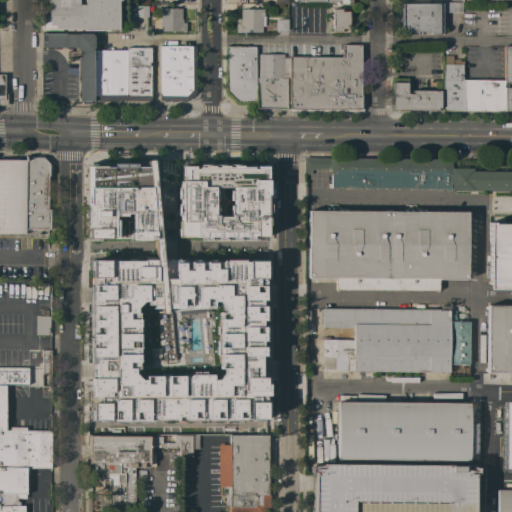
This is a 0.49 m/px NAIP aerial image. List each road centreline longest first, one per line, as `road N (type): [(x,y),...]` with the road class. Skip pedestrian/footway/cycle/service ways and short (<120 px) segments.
road 1 (residential): [(70,511),(70,132)]
road 2 (residential): [(287,511),(290,136)]
road 3 (primary): [(511,136),(321,136)]
road 4 (residential): [(213,136),(211,0)]
road 5 (residential): [(379,136),(377,0)]
road 6 (residential): [(23,130),(21,0)]
